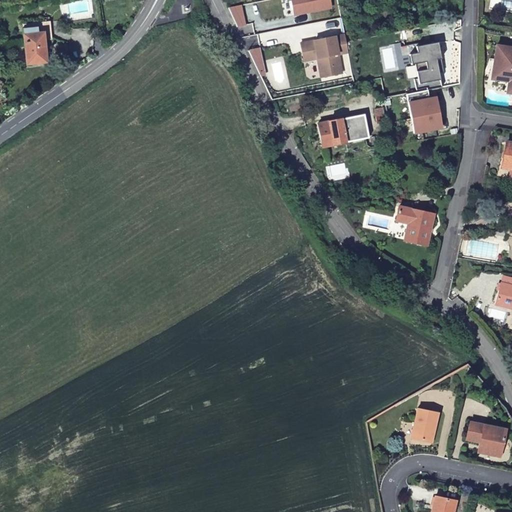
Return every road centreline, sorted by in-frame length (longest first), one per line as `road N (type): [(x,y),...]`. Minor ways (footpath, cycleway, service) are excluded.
road 1 (tertiary): [(213,0),(327,212),(378,265),(432,298)]
road 2 (secondary): [(156,0),(123,46),(0,134)]
road 3 (residential): [(470,116),(432,298)]
road 4 (residential): [(511,480),(416,463),(389,483),(391,511)]
road 5 (tertiary): [(432,298),(481,343),(511,395)]
